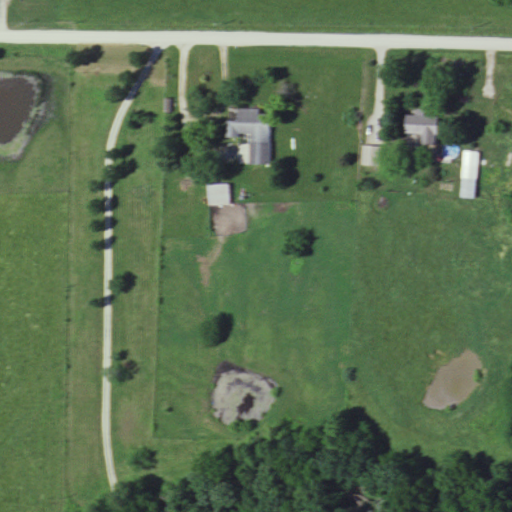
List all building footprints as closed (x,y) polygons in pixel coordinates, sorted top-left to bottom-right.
[(511,100),(505,95),(495,109),(511,121),(511,100)] [(262,110),(240,110),(240,122),(229,122),(229,136),(271,136),(271,115),(262,115),(262,110)] [(406,135),(423,135),(423,147),(438,147),(438,117),(406,116),(406,135)] [(271,144),(251,144),(251,165),(271,165),(271,144)] [(380,147),(363,147),(363,169),(380,169),(380,147)] [(462,200),(477,200),(478,153),(464,153),(462,200)] [(232,186),(210,186),(210,207),(232,207),(232,186)]
